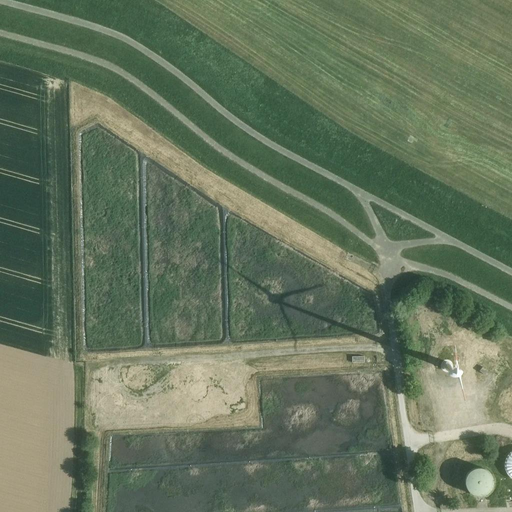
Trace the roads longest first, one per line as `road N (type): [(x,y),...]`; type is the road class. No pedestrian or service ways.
road 1 (track): [(511,308),(454,278),(398,265),(222,151),(122,73),(0,32)]
road 2 (unclassified): [(416,511),(382,249)]
road 3 (track): [(74,511),(78,365)]
